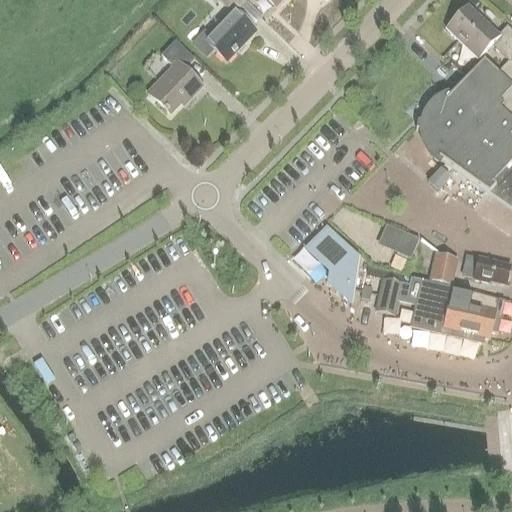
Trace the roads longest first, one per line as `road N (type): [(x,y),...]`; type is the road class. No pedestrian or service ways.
road 1 (residential): [(205,197),(330,339),(376,358),(511,385)]
road 2 (residential): [(398,0),(205,197)]
road 3 (residential): [(0,321),(205,197)]
